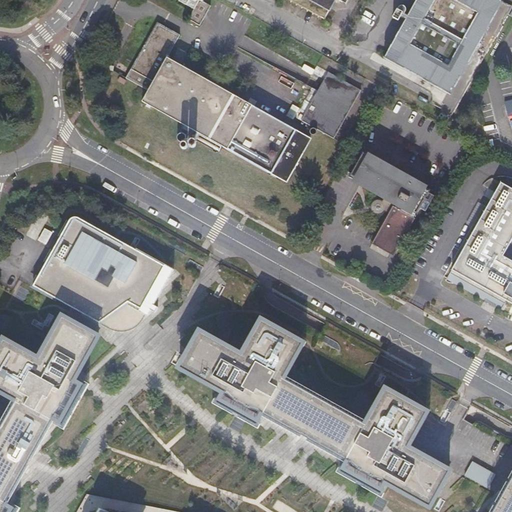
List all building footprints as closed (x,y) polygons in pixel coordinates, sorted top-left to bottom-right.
[(180,0),(179,1),(195,10),(189,20),(199,25),(210,6),(202,1),(202,0),(180,0)] [(308,0),(329,12),(335,0),(340,0),(346,3),(347,0),(308,0)] [(450,93),(459,98),(511,6),(502,0),(501,0),(415,0),(412,6),(404,1),(394,19),(402,23),(385,53),(450,93)] [(191,145),(192,143),(198,132),(283,180),(308,136),(168,56),(181,34),(159,21),(133,66),(156,79),(143,101),(193,130),(189,136),(186,142),(191,145)] [(120,53),(133,61),(139,50),(126,43),(120,53)] [(333,136),(358,91),(327,73),(301,119),(333,136)] [(287,116),(294,119),(299,107),(292,104),(287,116)] [(392,211),(374,244),(397,257),(434,188),(365,150),(351,176),(384,194),(382,198),(381,197),(380,197),(379,197),(377,197),(376,197),(375,197),(373,198),(373,199),(372,199),(372,200),(371,201),(371,202),(370,203),(370,205),(371,205),(371,206),(371,207),(372,209),(373,210),(375,211),(376,212),(380,212),(381,211),(383,211),(383,210),(384,210),(384,209),(385,208),(392,211)] [(511,300),(511,188),(500,181),(452,267),(511,300)] [(38,288),(75,308),(77,306),(79,306),(80,306),(82,307),(83,308),(85,308),(86,309),(88,310),(89,310),(91,311),(92,312),(93,312),(94,313),(95,314),(97,315),(99,317),(101,318),(102,319),(104,321),(105,322),(106,322),(107,323),(109,325),(111,326),(113,326),(115,327),(117,327),(119,328),(122,328),(125,328),(126,327),(127,327),(129,326),(130,326),(131,326),(133,325),(134,324),(136,323),(138,322),(139,320),(140,320),(141,318),(142,316),(143,315),(144,313),(145,311),(145,309),(146,308),(146,306),(146,305),(146,303),(147,302),(147,300),(147,299),(148,297),(148,296),(149,295),(150,293),(151,292),(151,291),(152,290),(153,288),(154,287),(156,286),(157,284),(158,284),(159,283),(160,282),(161,281),(163,278),(167,268),(144,256),(145,254),(83,219),(82,219),(81,219),(80,219),(79,219),(77,219),(76,220),(75,220),(74,221),(74,222),(74,223),(38,288)] [(39,240),(46,244),(52,232),(45,228),(39,240)] [(511,300),(452,267),(444,281),(511,319),(511,300)] [(202,328),(179,368),(206,384),(218,391),(219,392),(212,403),(261,431),(268,417),(293,428),(295,428),(296,428),(297,428),(299,428),(301,428),(302,429),(304,429),(305,430),(306,430),(307,431),(309,432),(310,433),(312,434),(313,435),(314,436),(315,438),(316,439),(316,440),(317,441),(343,459),(337,472),(387,499),(393,487),(436,510),(458,470),(414,448),(434,412),(385,386),(367,420),(291,377),(310,342),(264,316),(243,352),(202,328)] [(0,511),(23,511),(12,505),(29,476),(28,475),(28,473),(28,472),(28,471),(29,469),(29,467),(30,466),(30,464),(31,463),(31,462),(32,460),(33,459),(34,458),(35,457),(37,456),(38,454),(39,454),(40,453),(42,452),(58,423),(69,429),(91,388),(80,382),(104,339),(66,318),(43,361),(9,342),(0,358),(0,391),(21,402),(0,440),(0,511)] [(489,488),(496,474),(472,462),(465,476),(489,488)] [(511,511),(511,473),(490,511),(511,511)]
